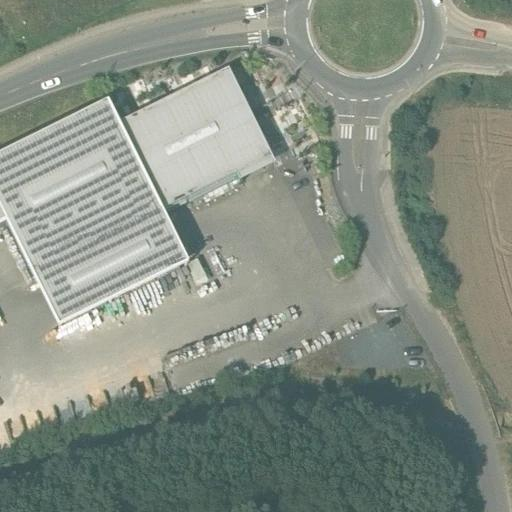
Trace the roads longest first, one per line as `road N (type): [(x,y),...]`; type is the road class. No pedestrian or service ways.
road 1 (unclassified): [(363,210),(458,375),(496,511)]
road 2 (tertiary): [(294,26),(142,43),(0,98)]
road 3 (unclassified): [(344,90),(345,159),(363,210)]
